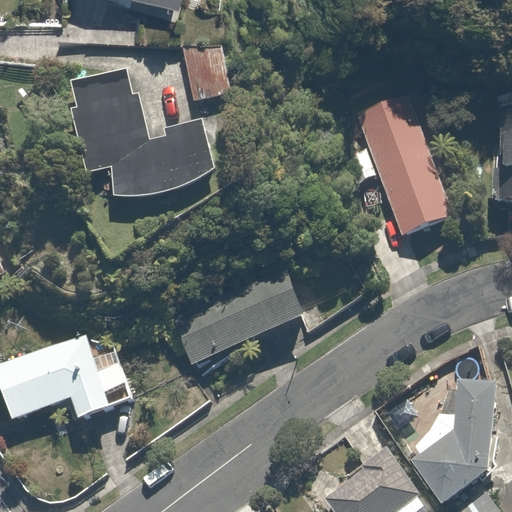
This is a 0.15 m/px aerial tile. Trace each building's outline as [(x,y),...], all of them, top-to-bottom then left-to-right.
[(186,0),(142,0),(183,12),(186,0)] [(230,47),(187,58),(201,109),(244,98),(230,47)] [(128,76),(79,95),(87,116),(78,120),(104,185),(120,179),(134,215),(235,176),(216,128),(163,149),(145,104),(140,106),(128,76)] [(411,94),(349,124),(408,246),(470,216),(411,94)] [(511,119),(495,118),(490,231),(511,232),(511,119)] [(0,256),(0,295),(15,289),(0,256)] [(176,320),(198,374),(315,327),(292,272),(176,320)] [(96,328),(0,369),(0,373),(25,433),(81,409),(93,438),(130,422),(124,409),(146,400),(132,367),(116,374),(96,328)] [(499,391),(467,387),(462,441),(417,470),(441,507),(492,474),(499,391)] [(422,511),(425,510),(395,464),(331,505),(335,511),(422,511)] [(493,511),(483,494),(452,511),(493,511)]
